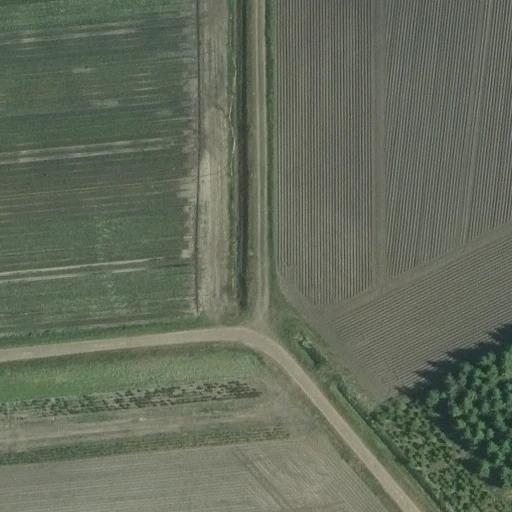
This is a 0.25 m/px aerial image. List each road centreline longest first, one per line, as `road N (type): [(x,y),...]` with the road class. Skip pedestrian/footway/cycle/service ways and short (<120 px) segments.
road 1 (unclassified): [(0,355),(254,336),(410,511)]
road 2 (track): [(254,336),(256,0)]
